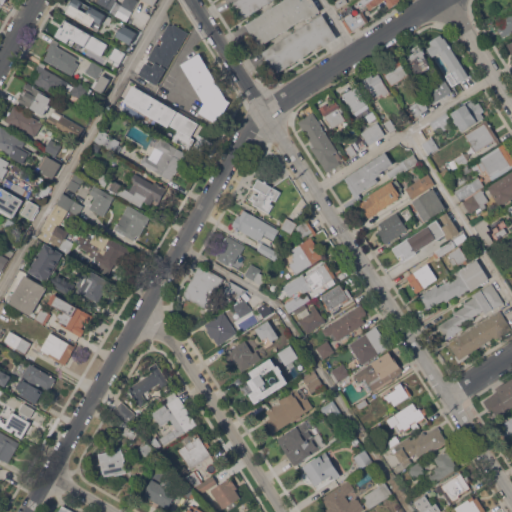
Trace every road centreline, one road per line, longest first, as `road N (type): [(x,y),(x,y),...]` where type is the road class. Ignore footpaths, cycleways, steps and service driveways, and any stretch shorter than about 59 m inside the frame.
road 1 (residential): [(443,0),(262,111),(28,511)]
road 2 (residential): [(191,0),(511,492)]
road 3 (residential): [(145,320),(174,339),(283,511)]
road 4 (residential): [(443,0),(511,103)]
